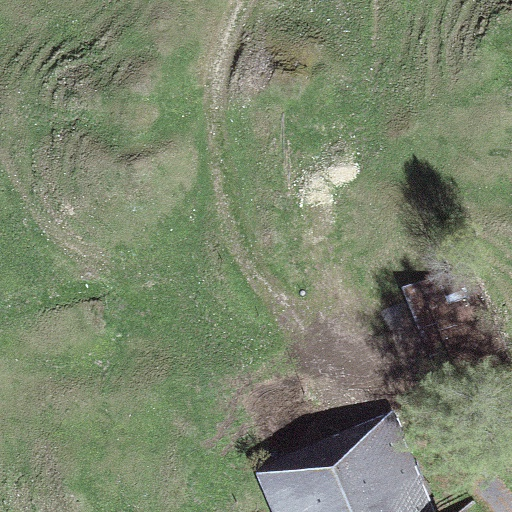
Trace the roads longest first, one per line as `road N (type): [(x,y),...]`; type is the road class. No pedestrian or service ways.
road 1 (track): [(505,511),(421,412),(269,293)]
road 2 (track): [(269,293),(249,266),(211,141),(219,49),(243,0)]
